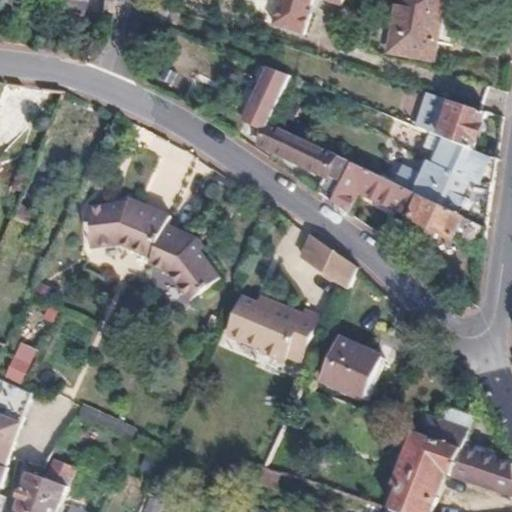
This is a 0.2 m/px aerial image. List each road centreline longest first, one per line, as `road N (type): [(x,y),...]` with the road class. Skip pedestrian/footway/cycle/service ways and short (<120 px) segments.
road 1 (residential): [(483,363),(343,239),(182,130),(106,92)]
road 2 (residential): [(511,180),(483,363)]
